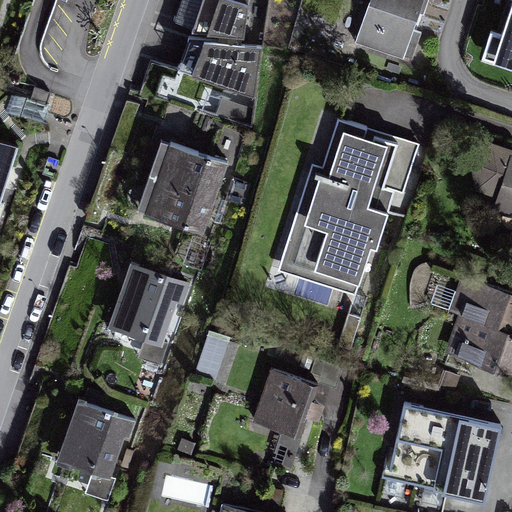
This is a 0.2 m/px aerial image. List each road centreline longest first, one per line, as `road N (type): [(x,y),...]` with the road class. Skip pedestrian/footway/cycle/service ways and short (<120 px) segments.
road 1 (residential): [(141,0),(0,412)]
road 2 (residential): [(466,0),(451,44),(451,75),(511,103)]
